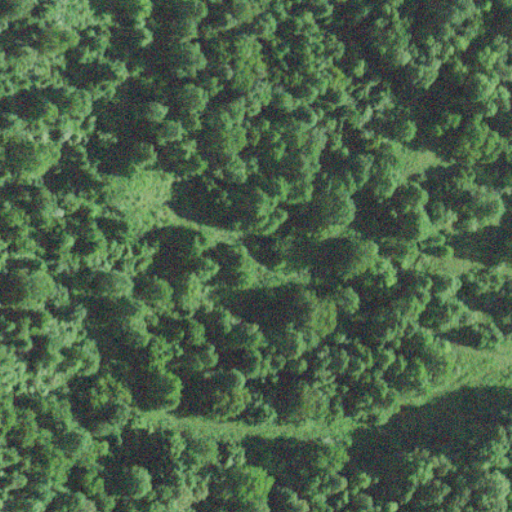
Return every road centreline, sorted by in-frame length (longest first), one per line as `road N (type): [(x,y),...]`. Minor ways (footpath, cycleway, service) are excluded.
road 1 (residential): [(511,168),(482,204),(435,229),(387,237),(289,230),(201,202),(137,130),(120,96),(123,46),(111,0)]
road 2 (track): [(201,202),(244,252),(301,280),(511,353)]
